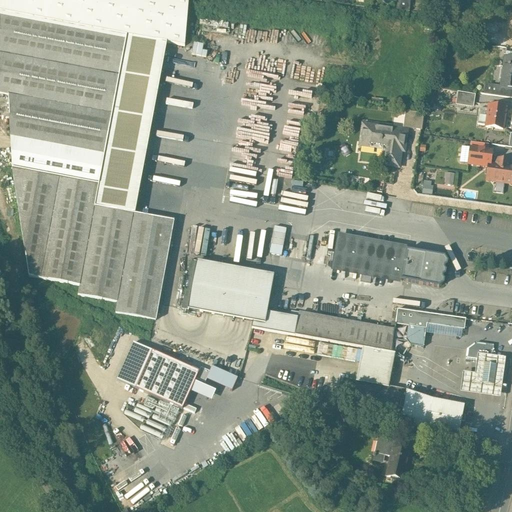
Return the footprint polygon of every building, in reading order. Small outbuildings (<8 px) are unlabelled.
[(187,0),(0,0),(0,11),(127,35),(163,41),(183,45),(187,0)] [(409,0),(396,0),(395,10),(409,11),(409,0)] [(127,35),(0,11),(0,93),(8,94),(10,137),(105,154),(127,35)] [(133,213),(163,41),(127,35),(105,154),(10,137),(11,167),(98,183),(93,206),(133,213)] [(507,38),(490,36),(489,46),(506,48),(507,38)] [(193,54),(207,56),(208,51),(204,50),(204,44),(195,42),(193,54)] [(511,53),(506,53),(505,58),(503,58),(500,87),(511,88),(511,53)] [(166,61),(164,69),(202,75),(203,67),(166,61)] [(273,106),(279,79),(256,74),(256,75),(248,74),(244,93),(260,96),(259,103),(273,106)] [(511,88),(500,87),(499,96),(511,97),(511,88)] [(468,97),(452,95),(451,102),(467,104),(468,97)] [(505,107),(488,105),(485,127),(502,129),(505,107)] [(239,120),(232,160),(241,161),(240,168),(254,171),(253,178),(257,179),(258,171),(263,172),(267,143),(263,142),(264,132),(270,133),(272,121),(256,119),(257,113),(241,111),(240,120),(239,120)] [(425,113),(408,111),(405,127),(423,130),(425,113)] [(407,132),(362,124),(359,145),(383,149),(381,164),(397,167),(400,151),(404,151),(407,132)] [(492,151),(470,148),(468,164),(488,167),(488,164),(490,165),(492,151)] [(490,165),(488,164),(488,167),(486,181),(493,182),(511,184),(511,167),(509,167),(510,161),(497,160),(496,166),(490,165)] [(98,183),(11,167),(27,277),(78,286),(93,206),(98,183)] [(454,184),(455,173),(446,172),(445,183),(454,184)] [(424,181),(424,194),(433,195),(433,181),(424,181)] [(133,213),(93,206),(78,286),(76,296),(117,304),(133,213)] [(173,220),(133,213),(117,304),(114,313),(155,321),(173,220)] [(270,253),(282,256),(288,228),(276,226),(270,253)] [(406,251),(337,238),(333,259),(332,268),(401,280),(406,251)] [(444,257),(406,250),(406,251),(401,280),(401,281),(439,288),(441,286),(443,284),(444,281),(442,279),(443,278),(443,277),(445,275),(446,272),(444,269),(445,267),(444,267),(447,266),(447,262),(446,260),(444,257)] [(273,275),(189,260),(182,308),(252,320),(251,327),(294,335),(297,317),(267,312),(273,275)] [(431,314),(397,310),(394,330),(395,330),(395,325),(400,326),(408,327),(406,341),(409,345),(423,348),(426,325),(464,330),(465,324),(465,320),(430,315),(431,314)] [(350,322),(299,312),(295,336),(347,346),(350,322)] [(394,330),(350,322),(347,346),(391,354),(394,330)] [(475,343),(466,350),(465,360),(476,362),(494,365),(495,357),(493,345),(475,343)] [(356,350),(337,347),(335,357),(354,361),(356,350)] [(391,354),(359,348),(353,381),(386,387),(391,354)] [(198,370),(151,350),(135,388),(182,409),(198,370)] [(494,365),(476,362),(474,376),(462,374),(460,393),(500,398),(506,359),(495,357),(494,365)] [(353,381),(340,379),(335,401),(399,424),(400,421),(404,407),(406,392),(406,391),(386,387),(353,381)] [(432,401),(406,392),(404,407),(400,421),(427,430),(428,426),(459,432),(464,408),(432,401)] [(236,422),(245,435),(265,422),(257,409),(236,422)] [(402,441),(379,436),(374,454),(391,458),(387,477),(403,480),(409,454),(399,452),(402,441)]
